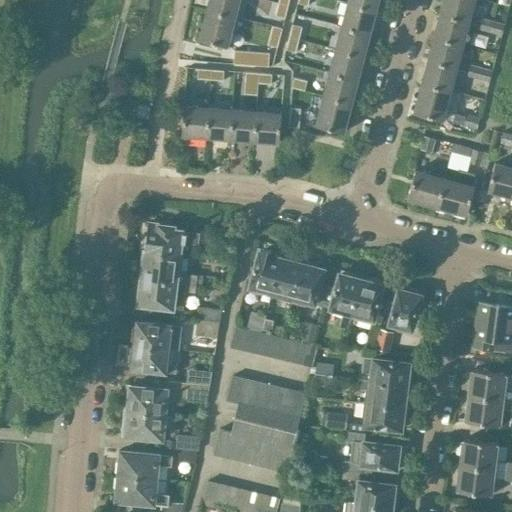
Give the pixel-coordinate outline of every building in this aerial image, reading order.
[(238,2),(238,0),(208,0),(206,8),(232,15),(236,2),(238,2)] [(376,9),(378,0),(350,0),(350,2),(376,9)] [(467,8),(469,0),(443,0),(440,12),(467,19),(470,9),(467,8)] [(370,32),(376,9),(350,2),(346,15),(344,15),(341,24),(370,32)] [(229,29),(232,15),(206,8),(198,39),(226,46),(231,29),(229,29)] [(316,26),(319,15),(307,12),(305,23),(316,26)] [(464,30),(467,19),(440,12),(434,36),(459,43),(462,30),(464,30)] [(330,18),(319,15),(316,26),(327,29),(330,18)] [(491,32),(493,21),(482,18),(479,29),(491,32)] [(502,35),(505,24),(493,21),(491,32),(502,35)] [(370,32),(341,24),(339,34),(341,35),(337,48),(364,55),(370,32)] [(455,56),(459,43),(434,36),(428,59),(455,66),(457,56),(455,56)] [(241,39),(239,50),(254,54),(257,43),(241,39)] [(357,83),(364,55),(337,48),(333,61),(331,61),(327,76),(357,83)] [(304,72),(306,62),(295,59),(292,69),(304,72)] [(452,77),(455,66),(428,59),(421,83),(447,89),(450,76),(452,77)] [(318,65),(306,62),(304,72),(315,75),(318,65)] [(478,78),(481,68),(470,65),(467,75),(478,78)] [(196,81),(197,68),(187,67),(186,80),(196,81)] [(490,81),(492,71),(481,68),(478,78),(490,81)] [(221,71),(211,70),(210,82),(220,83),(221,71)] [(235,71),(234,84),(244,85),(245,72),(235,71)] [(259,73),(258,86),(268,87),(269,74),(259,73)] [(352,103),(357,83),(327,76),(326,82),(328,83),(325,96),(352,103)] [(443,103),(447,89),(421,83),(414,112),(441,120),(445,103),(443,103)] [(344,132),(352,103),(325,96),(322,108),(320,108),(315,125),(344,132)] [(206,137),(208,110),(194,109),(194,107),(185,106),(183,135),(206,137)] [(306,111),(291,107),(289,117),(303,121),(306,111)] [(206,137),(231,139),(231,112),(218,111),(219,109),(208,108),(208,110),(206,137)] [(253,140),(256,114),(242,113),(242,111),(231,111),(231,112),(231,139),(253,140)] [(278,142),(280,116),(266,115),(266,113),(256,112),(256,114),(253,140),(278,142)] [(477,129),(480,118),(466,114),(463,125),(477,129)] [(511,145),(511,133),(504,132),(501,142),(511,145)] [(431,152),(435,139),(425,136),(421,149),(431,152)] [(484,152),(478,151),(473,149),(469,163),(481,166),(484,152)] [(509,196),(511,185),(511,168),(503,166),(504,164),(494,161),(487,190),(509,196)] [(434,205),(441,179),(428,175),(428,173),(414,169),(406,198),(434,205)] [(464,214),(475,175),(458,170),(455,183),(441,179),(434,205),(464,214)] [(142,240),(141,250),(178,255),(180,241),(196,243),(198,232),(173,229),(173,226),(147,223),(145,237),(142,240)] [(176,272),(178,255),(141,250),(139,263),(142,265),(140,276),(175,280),(196,283),(202,284),(203,275),(176,272)] [(271,293),(280,258),(257,252),(248,286),(271,293)] [(292,299),(301,264),(280,258),(271,293),(292,299)] [(323,270),(301,264),(292,299),(313,304),(323,270)] [(351,313),(360,279),(338,273),(335,287),(327,285),(321,306),(340,311),(337,326),(347,328),(351,313)] [(195,293),(196,283),(175,280),(140,276),(139,288),(136,290),(135,296),(138,299),(137,303),(183,309),(185,292),(195,293)] [(382,285),(360,279),(351,313),(382,322),(387,301),(378,298),(382,285)] [(420,295),(397,289),(388,323),(410,330),(411,328),(414,329),(417,319),(414,318),(420,295)] [(511,307),(477,303),(472,346),(497,349),(498,341),(511,342),(511,307)] [(220,322),(221,311),(199,308),(197,319),(220,322)] [(248,325),(261,329),(264,317),(251,314),(248,325)] [(270,331),(273,320),(264,318),(261,329),(270,331)] [(218,338),(220,322),(197,319),(195,335),(218,338)] [(177,349),(180,326),(136,321),(136,324),(133,327),(130,344),(166,348),(177,349)] [(310,345),(316,325),(306,323),(302,339),(302,342),(310,345)] [(242,349),(246,330),(234,327),(229,346),(242,349)] [(388,352),(393,332),(380,329),(374,348),(388,352)] [(253,352),(258,333),(246,330),(242,349),(253,352)] [(265,355),(270,336),(258,333),(253,352),(265,355)] [(277,358),(281,339),(270,336),(265,355),(277,358)] [(289,361),(293,342),(281,339),(277,358),(289,361)] [(299,364),(304,345),(293,342),(289,361),(299,364)] [(165,360),(166,348),(130,344),(128,361),(132,363),(131,367),(174,373),(176,362),(165,360)] [(317,348),(304,345),(299,364),(312,368),(317,348)] [(362,372),(361,380),(405,386),(408,363),(366,358),(364,372),(362,372)] [(332,377),(333,365),(316,363),(314,375),(318,375),(332,377)] [(504,374),(471,370),(468,395),(501,399),(511,400),(511,389),(503,388),(504,374)] [(164,412),(165,401),(179,402),(180,400),(208,403),(211,373),(187,371),(186,384),(165,381),(165,389),(129,386),(128,395),(125,395),(123,408),(164,412)] [(238,402),(244,379),(232,375),(226,398),(238,402)] [(330,387),(332,377),(318,375),(317,385),(330,387)] [(251,405),(257,382),(244,379),(238,402),(251,405)] [(402,408),(405,386),(361,380),(359,389),(369,390),(367,403),(402,408)] [(263,408),(269,385),(257,382),(251,405),(263,408)] [(275,411),(281,388),(269,385),(263,408),(275,411)] [(287,413),(293,391),(281,388),(275,411),(287,413)] [(299,416),(305,394),(293,391),(287,413),(299,416)] [(498,425),(501,399),(468,395),(465,421),(498,425)] [(302,421),(315,423),(318,398),(305,397),(302,421)] [(292,446),(299,416),(287,413),(275,411),(263,408),(251,405),(238,402),(230,431),(244,434),(256,437),(268,440),(280,443),(292,446)] [(400,430),(402,408),(367,403),(358,402),(356,416),(365,417),(364,425),(400,430)] [(161,438),(164,412),(123,408),(122,423),(125,424),(124,434),(161,438)] [(348,414),(327,412),(325,427),(346,429),(348,414)] [(225,454),(230,431),(218,428),(213,451),(225,454)] [(238,457),(244,434),(230,431),(225,454),(238,457)] [(394,469),(398,445),(364,441),(365,433),(347,431),(346,441),(351,442),(349,461),(344,460),(343,470),(360,472),(371,473),(372,466),(394,469)] [(250,461),(256,437),(244,434),(238,457),(250,461)] [(198,450),(199,437),(174,435),(173,448),(178,448),(195,450),(198,450)] [(262,464),(268,440),(256,437),(250,461),(262,464)] [(496,444),(463,439),(460,465),(493,469),(496,444)] [(274,467),(280,443),(268,440),(262,464),(274,467)] [(285,470),(292,446),(280,443),(274,467),(285,470)] [(194,463),(195,450),(178,448),(177,462),(194,463)] [(170,455),(120,449),(118,475),(155,478),(157,464),(169,466),(170,455)] [(490,495),(493,469),(460,465),(456,491),(490,495)] [(342,478),(357,480),(354,502),(390,506),(392,485),(359,480),(360,472),(343,470),(342,478)] [(154,493),(155,478),(118,475),(115,500),(165,505),(164,511),(182,511),(183,503),(165,502),(166,494),(154,493)] [(214,499),(218,483),(207,480),(203,496),(214,499)] [(224,501),(228,485),(218,483),(214,499),(224,501)] [(234,504),(238,488),(228,485),(224,501),(234,504)] [(245,506),(248,490),(238,488),(234,504),(245,506)] [(255,509),(258,493),(248,490),(245,506),(255,509)] [(265,511),(269,495),(258,493),(255,509),(265,511)] [(267,511),(275,511),(279,498),(269,495),(265,511),(267,511)] [(388,511),(389,506),(348,502),(346,511),(388,511)] [(299,511),(300,506),(281,503),(279,511),(299,511)]
